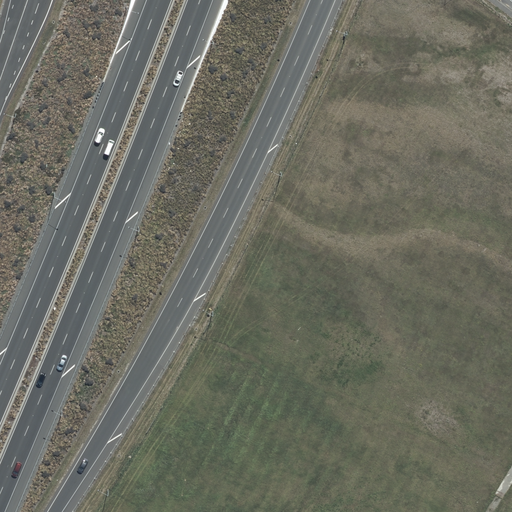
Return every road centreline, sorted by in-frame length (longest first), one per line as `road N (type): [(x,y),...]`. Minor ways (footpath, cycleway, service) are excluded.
road 1 (trunk): [(320,0),(191,280),(54,511)]
road 2 (trunk): [(200,0),(0,493)]
road 3 (trunk): [(0,392),(156,0)]
